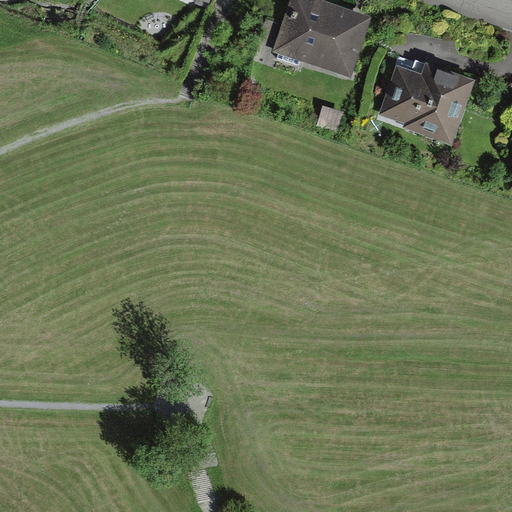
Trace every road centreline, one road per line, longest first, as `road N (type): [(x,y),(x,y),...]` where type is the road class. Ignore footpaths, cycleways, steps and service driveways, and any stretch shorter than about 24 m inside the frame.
road 1 (track): [(0,155),(89,118),(182,103)]
road 2 (track): [(0,404),(190,405)]
